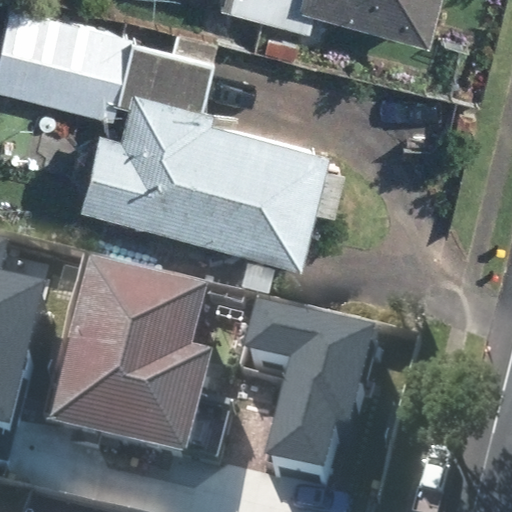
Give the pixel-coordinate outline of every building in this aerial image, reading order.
[(209,44),(13,0),(0,0),(0,92),(93,113),(71,211),(291,260),(317,146),(193,117),(209,44)] [(219,0),(217,12),(303,31),(307,14),(426,40),(434,0),(219,0)] [(189,367),(204,292),(86,268),(50,445),(238,482),(249,424),(197,414),(206,371),(189,367)] [(33,356),(50,307),(0,290),(0,439),(15,443),(33,356)] [(311,368),(285,471),(332,483),(345,433),(361,437),(386,340),(266,309),(255,353),(311,368)]
